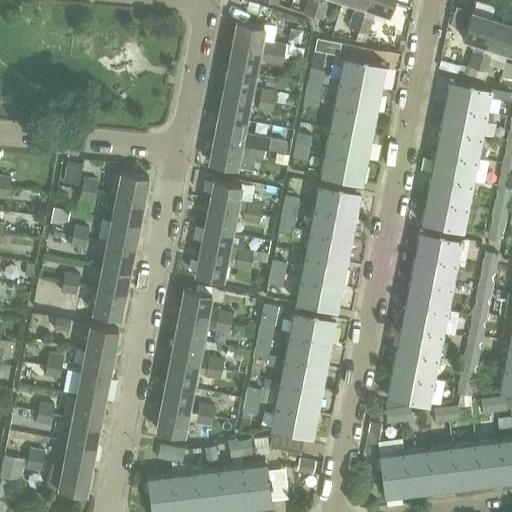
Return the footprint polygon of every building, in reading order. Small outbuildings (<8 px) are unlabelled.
[(306,0),(303,11),(314,15),(318,0),(306,0)] [(318,0),(314,15),(322,17),(327,0),(318,0)] [(364,15),(359,29),(368,32),(375,9),(389,14),(393,0),(368,0),(367,7),(364,15)] [(380,41),(397,45),(400,32),(411,34),(415,13),(402,10),(401,18),(385,15),(380,41)] [(493,17),(470,10),(462,36),(475,41),(467,64),(477,67),(482,53),(484,44),(493,17)] [(364,15),(353,11),(348,26),(359,29),(364,15)] [(511,23),(493,17),(484,44),(507,51),(511,36),(511,23)] [(232,43),(259,48),(268,50),(283,53),(286,42),(270,39),(271,39),(261,38),(264,25),(237,20),(232,43)] [(359,29),(356,40),(365,42),(368,32),(359,29)] [(338,53),(341,41),(316,37),(314,49),(338,53)] [(232,43),(228,67),(255,72),(259,48),(232,43)] [(283,53),(268,50),(266,60),(281,64),(283,53)] [(488,70),(492,56),(482,53),(477,67),(484,69),(488,70)] [(344,54),(339,77),(380,86),(385,62),(344,54)] [(308,78),(321,81),(324,68),(311,66),(308,78)] [(228,67),(223,90),(250,95),(255,72),(228,67)] [(477,67),(475,75),(485,78),(488,70),(484,69),(477,67)] [(275,74),(274,84),(284,86),(286,76),(275,74)] [(339,77),(334,101),(375,109),(380,86),(339,77)] [(319,92),(321,81),(308,78),(306,90),(319,92)] [(449,79),(444,102),(485,110),(488,95),(490,87),(449,79)] [(261,87),(259,97),(274,100),(276,89),(261,87)] [(509,99),(510,91),(490,87),(488,95),(509,99)] [(223,90),(219,114),(246,119),(250,95),(223,90)] [(319,92),(306,90),(304,102),(317,105),(319,92)] [(274,100),(259,97),(257,107),(272,110),(274,100)] [(334,101),(330,125),(371,133),(375,109),(334,101)] [(444,102),(440,126),(481,134),(485,110),(444,102)] [(219,114),(214,137),(241,142),(246,119),(219,114)] [(330,125),(325,149),(366,157),(371,133),(330,125)] [(440,126),(435,150),(476,158),(481,134),(440,126)] [(298,131),(295,143),(309,146),(311,134),(298,131)] [(241,142),(214,137),(210,161),(237,166),(241,142)] [(309,146),(295,143),(293,155),(306,159),(309,146)] [(265,147),(250,144),(248,154),(263,157),(265,147)] [(274,159),(287,161),(288,151),(283,150),(276,149),(274,159)] [(366,157),(325,149),(320,173),(361,181),(366,157)] [(435,150),(430,173),(471,182),(476,158),(435,150)] [(502,162),(511,164),(511,151),(504,150),(502,162)] [(67,158),(64,178),(79,181),(83,161),(67,158)] [(511,176),(511,164),(502,162),(500,174),(511,176)] [(121,171),(116,194),(143,200),(148,177),(121,171)] [(0,173),(0,184),(10,185),(11,175),(0,173)] [(430,173),(425,197),(466,205),(471,182),(430,173)] [(511,186),(511,176),(500,174),(497,186),(511,188),(511,186)] [(99,179),(83,176),(82,187),(98,189),(99,179)] [(215,178),(210,202),(237,207),(241,183),(215,178)] [(319,180),(314,204),(355,212),(360,189),(319,180)] [(10,185),(0,184),(0,194),(9,196),(10,185)] [(495,197),(509,200),(511,188),(497,186),(495,197)] [(98,189),(82,187),(80,197),(97,199),(98,189)] [(284,198),(283,205),(296,208),(297,201),(298,196),(285,193),(284,198)] [(116,194),(111,218),(139,223),(143,200),(116,194)] [(466,205),(425,197),(421,221),(461,229),(466,205)] [(495,197),(493,209),(507,212),(509,200),(495,197)] [(210,202),(205,226),(232,231),(237,207),(210,202)] [(314,204),(310,226),(309,228),(351,236),(355,212),(314,204)] [(296,208),(283,205),(281,217),(294,219),(296,208)] [(246,209),(243,219),(251,221),(258,222),(260,212),(256,211),(246,209)] [(490,221),(505,224),(507,212),(493,209),(490,221)] [(309,228),(310,226),(293,223),(294,219),(281,217),(280,222),(278,229),(291,232),(291,236),(307,239),(305,252),(346,260),(351,236),(309,228)] [(111,218),(107,241),(134,247),(139,223),(111,218)] [(0,232),(3,233),(3,232),(19,234),(21,222),(4,220),(4,221),(0,221),(0,232)] [(502,236),(505,224),(490,221),(488,233),(502,236)] [(74,223),(73,233),(87,236),(89,225),(74,223)] [(205,226),(201,249),(227,255),(232,231),(205,226)] [(418,229),(414,253),(455,261),(460,237),(418,229)] [(87,236),(73,233),(71,244),(85,246),(87,236)] [(107,241),(102,264),(129,270),(134,247),(107,241)] [(253,248),(251,257),(262,260),(264,250),(253,248)] [(227,255),(201,249),(196,273),(222,278),(227,255)] [(485,249),(483,260),(496,262),(498,252),(485,249)] [(305,252),(300,276),(341,284),(346,260),(305,252)] [(414,253),(409,276),(450,285),(455,261),(414,253)] [(272,258),(270,270),(284,273),(286,260),(272,258)] [(22,259),(20,271),(32,273),(34,261),(22,259)] [(481,270),(494,272),(496,262),(483,260),(481,270)] [(102,264),(97,288),(125,293),(129,270),(102,264)] [(81,272),(65,269),(63,279),(79,282),(81,272)] [(284,273),(270,270),(268,282),(281,285),(284,273)] [(479,280),(492,282),(494,272),(481,270),(479,280)] [(341,284),(300,276),(295,300),(336,308),(341,284)] [(409,276),(404,300),(446,308),(450,285),(409,276)] [(79,282),(63,279),(61,289),(76,292),(79,282)] [(490,293),(492,282),(479,280),(477,290),(490,293)] [(185,286),(180,310),(208,315),(212,292),(185,286)] [(125,293),(97,288),(93,311),(120,317),(125,293)] [(477,290),(475,300),(488,303),(490,293),(477,290)] [(404,300),(399,323),(441,332),(446,308),(404,300)] [(488,303),(475,300),(473,310),(486,313),(488,303)] [(293,308),(288,331),(330,340),(335,316),(293,308)] [(180,310),(175,334),(203,339),(208,315),(180,310)] [(471,320),(484,323),(486,313),(473,310),(471,320)] [(54,328),(69,331),(72,319),(56,316),(54,328)] [(260,320),(258,332),(271,335),(274,322),(260,320)] [(482,333),(484,323),(471,320),(469,330),(482,333)] [(91,323),(86,346),(112,352),(118,329),(91,323)] [(245,323),(243,334),(252,336),(254,325),(245,323)] [(399,323),(395,347),(436,355),(441,332),(399,323)] [(482,333),(469,330),(467,340),(480,343),(482,333)] [(288,331),(284,355),(325,363),(330,340),(288,331)] [(256,344),(269,346),(271,335),(258,332),(256,344)] [(175,334),(171,357),(198,363),(203,339),(175,334)] [(467,340),(465,350),(478,353),(480,343),(467,340)] [(511,341),(507,341),(503,365),(511,366),(511,341)] [(268,352),(269,346),(256,344),(253,356),(266,359),(267,359),(268,352)] [(86,346),(81,369),(107,375),(112,352),(86,346)] [(395,347),(390,371),(431,379),(436,355),(395,347)] [(476,363),(478,353),(465,350),(463,361),(476,363)] [(49,351),(47,362),(62,365),(64,354),(49,351)] [(325,363),(284,355),(268,352),(267,359),(266,359),(266,362),(282,365),(279,379),(321,387),(325,363)] [(199,381),(225,381),(225,356),(200,355),(199,381)] [(171,357),(166,381),(193,386),(198,363),(171,357)] [(474,373),(476,363),(463,361),(461,371),(474,373)] [(60,376),(62,365),(47,362),(45,373),(60,376)] [(511,366),(503,365),(498,388),(511,391),(511,366)] [(81,369),(76,392),(102,398),(107,375),(81,369)] [(431,379),(390,371),(385,394),(427,403),(431,379)] [(474,373),(461,371),(459,381),(472,383),(474,373)] [(279,379),(274,402),(316,411),(321,387),(279,379)] [(166,381),(161,405),(189,410),(193,386),(166,381)] [(470,394),(472,383),(459,381),(457,391),(470,394)] [(248,384),(245,397),(259,399),(261,387),(248,384)] [(76,392),(72,416),(97,421),(102,398),(76,392)] [(505,394),(492,396),(494,410),(507,409),(505,394)] [(494,410),(492,396),(480,398),(482,412),(494,410)] [(259,399),(245,397),(243,409),(256,412),(259,399)] [(40,399),(38,409),(53,412),(55,402),(40,399)] [(198,412),(212,415),(214,404),(200,401),(198,412)] [(316,411),(274,402),(270,426),(311,434),(316,411)] [(410,404),(396,406),(398,420),(411,419),(410,404)] [(458,404),(444,405),(446,419),(460,417),(458,404)] [(189,410),(161,405),(156,428),(184,434),(189,410)] [(446,419),(444,405),(433,407),(435,420),(446,419)] [(398,420),(396,406),(384,407),(386,422),(398,420)] [(53,412),(38,409),(36,419),(51,422),(53,412)] [(72,416),(67,439),(92,444),(97,421),(72,416)] [(377,440),(382,420),(369,417),(363,449),(379,452),(377,440)] [(303,453),(305,440),(272,433),(269,447),(303,453)] [(511,434),(497,437),(502,478),(511,477),(511,434)] [(227,439),(230,455),(241,454),(239,439),(237,440),(237,437),(227,439)] [(497,437),(473,440),(479,481),(502,478),(497,437)] [(249,438),(239,439),(241,454),(251,452),(249,438)] [(67,439),(62,462),(87,467),(92,444),(67,439)] [(473,440),(449,443),(455,485),(479,481),(473,440)] [(169,459),(167,443),(159,442),(156,456),(169,459)] [(184,447),(167,443),(169,459),(181,461),(184,447)] [(215,443),(203,445),(206,462),(217,461),(215,443)] [(449,443),(425,446),(431,488),(455,485),(449,443)] [(46,449),(30,446),(29,456),(44,459),(46,449)] [(425,446),(401,449),(407,491),(431,488),(425,446)] [(407,491),(401,449),(379,452),(378,452),(378,455),(374,458),(375,467),(380,468),(383,494),(407,491)] [(16,476),(20,456),(6,453),(2,474),(16,476)] [(44,459),(29,456),(27,466),(42,469),(44,459)] [(315,459),(300,456),(297,469),(312,472),(315,459)] [(267,460),(243,464),(248,505),(272,502),(267,460)] [(87,467),(62,462),(57,485),(82,490),(87,467)] [(243,464),(219,467),(225,509),(248,505),(243,464)] [(219,467),(195,470),(201,511),(225,509),(219,467)] [(195,470),(171,473),(176,511),(198,511),(201,511),(195,470)] [(147,477),(148,479),(144,482),(145,492),(150,493),(152,511),(176,511),(171,473),(147,477)]
